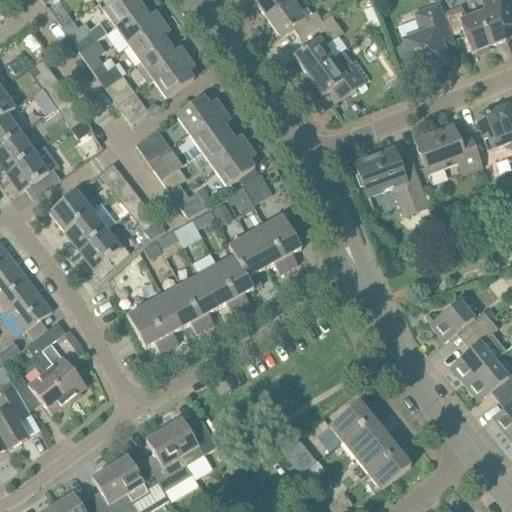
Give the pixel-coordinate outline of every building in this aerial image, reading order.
[(0,0),(0,24),(13,16),(2,0),(0,0)] [(103,13),(116,31),(143,11),(138,4),(143,0),(121,0),(113,6),(103,13)] [(251,0),(252,0),(266,20),(292,2),(294,0),(251,0)] [(462,8),(443,15),(454,44),(465,39),(472,56),(505,43),(501,32),(511,28),(501,0),(479,0),(482,5),(486,14),(467,21),(462,8)] [(62,32),(73,24),(68,18),(75,13),(68,2),(50,15),(57,25),(62,32)] [(293,31),(300,41),(331,18),(322,24),(315,15),(306,21),(292,2),(266,20),(280,40),(293,31)] [(454,44),(443,15),(440,7),(413,17),(421,37),(402,44),(415,78),(449,65),(442,48),(454,44)] [(116,31),(128,48),(162,24),(155,14),(148,19),(143,11),(116,31)] [(294,59),(308,79),(343,53),(334,60),(326,49),(344,35),(331,18),(300,41),(306,50),(294,59)] [(67,39),(78,32),(73,24),(62,32),(67,39)] [(128,48),(141,66),(168,46),(163,39),(170,35),(162,24),(128,48)] [(80,57),(92,74),(103,66),(98,59),(105,54),(98,44),(80,57)] [(153,84),(187,60),(180,49),(173,54),(168,46),(141,66),(147,76),(143,79),(148,87),(153,84)] [(343,53),(308,79),(322,99),(335,90),(343,102),(352,96),(353,98),(357,95),(355,93),(366,85),(371,82),(357,62),(352,65),(343,53)] [(34,69),(40,76),(54,66),(49,59),(34,69)] [(187,60),(153,84),(166,102),(194,82),(188,75),(195,70),(187,60)] [(108,73),(103,66),(92,74),(105,92),(123,79),(115,68),(108,73)] [(117,109),(135,96),(123,79),(105,92),(117,109)] [(0,92),(0,121),(15,111),(1,92),(0,92)] [(44,92),(33,97),(45,118),(55,112),(44,92)] [(51,104),(56,112),(71,102),(65,94),(51,104)] [(135,96),(117,109),(134,132),(152,120),(135,96)] [(176,119),(189,137),(223,113),(216,103),(209,108),(204,100),(176,119)] [(475,121),(482,140),(488,155),(506,148),(511,150),(511,108),(511,107),(475,121)] [(356,116),(351,110),(342,116),(347,123),(356,116)] [(0,151),(21,137),(7,117),(15,112),(15,111),(0,121),(0,151)] [(189,137),(201,155),(229,135),(224,128),(230,123),(223,113),(189,137)] [(79,114),(65,124),(70,131),(84,121),(79,114)] [(416,144),(423,163),(428,178),(445,171),(444,168),(457,163),(463,178),(481,171),(468,137),(457,141),(453,130),(416,144)] [(158,159),(154,152),(162,146),(154,135),(136,149),(148,166),(158,159)] [(201,155),(214,172),(248,148),(241,138),(234,143),(229,135),(201,155)] [(0,151),(0,168),(6,177),(35,157),(34,156),(21,137),(0,151)] [(248,148),(214,172),(227,191),(239,182),(255,171),(249,163),(256,159),(248,148)] [(33,203),(61,183),(53,173),(59,169),(45,149),(35,157),(6,177),(20,197),(25,193),(33,203)] [(179,171),(183,168),(171,152),(167,154),(166,153),(158,159),(148,166),(161,184),(179,171)] [(428,210),(414,171),(402,176),(393,152),(356,167),(369,200),(393,191),(404,219),(428,210)] [(114,196),(128,186),(113,166),(99,177),(114,196)] [(184,193),(180,187),(186,182),(179,171),(161,184),(173,201),(184,193)] [(255,171),(239,182),(244,188),(261,179),(255,171)] [(250,199),(267,189),(261,179),(244,188),(250,199)] [(142,204),(128,186),(114,196),(129,215),(142,204)] [(244,191),(226,201),(231,210),(236,207),(249,200),(244,191)] [(206,209),(196,195),(189,200),(184,193),(173,201),(188,222),(206,209)] [(49,216),(64,235),(91,214),(77,195),(49,216)] [(142,204),(129,215),(144,235),(146,234),(151,240),(165,234),(142,204)] [(233,224),(224,207),(211,214),(216,222),(221,230),(233,224)] [(64,235),(79,254),(106,233),(91,214),(64,235)] [(197,232),(216,222),(211,214),(193,224),(197,232)] [(462,245),(451,216),(427,224),(435,244),(438,243),(442,252),(462,245)] [(283,219),(265,229),(289,273),(298,268),(292,258),(301,252),(283,219)] [(202,241),(197,232),(193,224),(174,234),(179,242),(183,250),(202,241)] [(265,229),(247,239),(265,272),(274,267),(280,278),(289,273),(265,229)] [(106,233),(79,254),(94,274),(108,262),(115,271),(131,258),(120,244),(117,247),(106,233)] [(162,252),(179,242),(174,234),(168,238),(157,244),(162,252)] [(228,249),(234,260),(252,293),(262,288),(256,277),(265,272),(247,239),(228,249)] [(164,256),(162,252),(157,244),(148,249),(139,254),(146,266),(164,256)] [(0,281),(16,269),(0,247),(0,281)] [(210,257),(192,267),(199,279),(217,312),(226,307),(232,318),(241,313),(217,269),(210,257)] [(234,260),(217,269),(241,313),(250,308),(244,298),(252,293),(234,260)] [(0,281),(0,306),(6,314),(34,292),(16,269),(0,281)] [(199,279),(181,289),(205,333),(214,328),(208,317),(217,312),(199,279)] [(181,289),(163,299),(182,332),(191,327),(196,338),(205,333),(181,289)] [(34,292),(6,314),(23,337),(52,315),(34,292)] [(163,299),(145,309),(170,352),(178,347),(173,337),(182,332),(163,299)] [(471,325),(478,333),(491,323),(490,322),(496,317),(490,311),(485,315),(484,314),(474,322),(459,304),(430,328),(445,346),(471,325)] [(170,352),(145,309),(127,319),(145,352),(155,347),(161,357),(170,352)] [(450,369),(465,387),(494,363),(494,362),(506,353),(492,336),(498,331),(491,323),(478,333),(485,342),(466,357),(450,369)] [(45,375),(70,407),(82,398),(80,395),(86,390),(63,361),(54,369),(43,354),(65,336),(57,326),(26,350),(34,360),(45,375)] [(0,364),(3,369),(21,355),(14,345),(0,354),(0,364)] [(494,393),(501,401),(511,392),(511,378),(508,381),(494,363),(465,387),(479,405),(494,393)] [(70,407),(45,375),(28,389),(51,418),(58,413),(60,415),(70,407)] [(20,378),(13,384),(18,393),(27,385),(20,378)] [(492,422),(507,439),(511,434),(511,392),(501,401),(508,410),(492,422)] [(0,442),(6,454),(28,442),(15,419),(25,413),(14,393),(0,400),(0,442)] [(329,429),(342,445),(381,414),(375,406),(365,414),(359,405),(329,429)] [(342,445),(355,461),(385,438),(378,430),(388,422),(381,414),(342,445)] [(182,422),(164,433),(186,470),(204,459),(218,451),(201,423),(188,431),(182,422)] [(154,457),(144,463),(158,487),(164,497),(192,480),(186,470),(164,433),(146,444),(154,457)] [(355,461),(368,477),(407,446),(400,438),(391,445),(385,438),(355,461)] [(301,444),(284,457),(293,468),(310,454),(301,444)] [(407,446),(368,477),(381,494),(410,470),(404,461),(413,454),(407,446)] [(128,460),(110,470),(132,507),(151,495),(149,492),(158,487),(144,463),(134,469),(128,460)] [(326,484),(320,477),(325,473),(318,463),(301,477),(314,493),(326,484)] [(100,494),(90,500),(96,511),(135,511),(132,507),(110,470),(92,481),(100,494)] [(233,488),(221,495),(229,509),(241,501),(233,488)] [(74,497),(56,508),(58,511),(96,511),(90,500),(80,507),(74,497)] [(343,498),(328,510),(329,511),(348,511),(346,510),(350,507),(343,498)]
